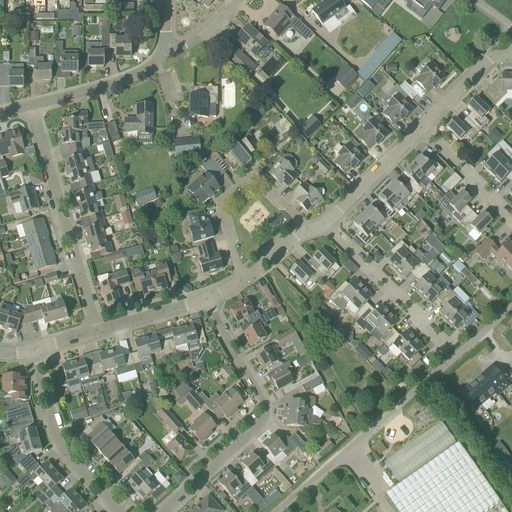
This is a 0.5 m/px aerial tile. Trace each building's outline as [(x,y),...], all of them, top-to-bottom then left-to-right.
[(339,0),(328,0),(312,12),(322,26),(333,18),(337,24),(349,15),(345,9),(346,9),(339,0)] [(438,12),(446,0),(379,0),(379,1),(375,5),(383,11),(392,0),(401,0),(407,5),(410,1),(422,11),(428,4),(438,12)] [(78,10),(76,10),(76,6),(74,4),(69,3),(69,10),(69,15),(78,15),(78,10)] [(274,18),(266,27),(278,38),(291,24),(288,21),(293,17),(281,6),(272,16),(274,18)] [(69,15),(69,18),(69,23),(83,23),(83,15),(78,15),(69,15)] [(249,27),(242,35),(236,41),(254,58),(267,45),(249,27)] [(88,68),(103,68),(103,50),(109,50),(109,35),(109,28),(102,28),(102,45),(86,45),(87,53),(88,53),(88,68)] [(29,34),(29,43),(38,43),(38,34),(29,34)] [(133,45),(133,38),(124,38),(124,40),(116,40),(116,35),(109,35),(109,50),(116,50),(116,58),(131,58),(131,45),(133,45)] [(372,74),(398,45),(390,39),(364,67),(372,74)] [(69,74),(78,74),(78,58),(78,52),(63,52),(63,43),(56,43),(56,77),(69,77),(69,74)] [(224,58),(246,79),(255,69),(241,57),(243,55),(234,47),(224,58)] [(43,58),(36,58),(36,49),(29,49),(29,67),(35,67),(35,82),(51,82),(51,67),(43,67),(43,58)] [(436,87),(437,87),(438,86),(439,86),(442,84),(442,82),(445,79),(437,71),(439,70),(432,63),(420,75),(421,76),(415,81),(427,93),(435,85),(437,86),(436,87)] [(9,88),(23,88),(23,66),(0,66),(0,82),(9,82),(9,88)] [(340,85),(353,71),(347,66),(334,80),(340,85)] [(511,91),(511,75),(501,75),(501,81),(499,81),(498,80),(483,95),(495,107),(506,96),(506,92),(511,91)] [(199,78),(200,78),(200,95),(199,96),(190,96),(190,118),(187,118),(184,121),(184,125),(187,128),(191,128),(194,125),(194,121),(191,118),(208,118),(208,102),(214,102),(214,78),(216,78),(216,77),(199,77),(199,78)] [(350,111),(374,88),(368,82),(344,105),(350,111)] [(417,96),(405,83),(400,88),(413,101),(417,96)] [(405,118),(413,111),(406,104),(407,102),(399,95),(387,106),(389,108),(383,115),(394,126),(403,117),(405,119),(406,119),(405,118)] [(469,121),(480,132),(489,123),(484,118),(490,112),(488,111),(490,109),(484,104),(482,105),(476,99),(467,107),(473,113),(472,114),(472,116),(473,117),(469,121)] [(152,144),(152,106),(137,105),(137,120),(125,120),(124,134),(137,134),(137,144),(152,144)] [(251,117),(254,121),(262,114),(258,109),(253,113),(254,114),(251,117)] [(64,129),(63,129),(63,133),(82,132),(81,126),(88,126),(87,113),(75,114),(76,120),(64,121),(64,129)] [(367,116),(358,125),(361,129),(371,120),(367,116)] [(358,139),(369,150),(378,141),(381,144),(381,143),(388,135),(381,128),(382,127),(375,119),(363,131),(364,133),(358,139)] [(459,140),(460,142),(466,136),(471,141),(480,132),(469,121),(465,125),(464,124),(461,124),(461,125),(455,119),(446,128),(453,135),(451,136),(457,142),(459,140)] [(106,124),(109,143),(118,142),(115,122),(106,124)] [(297,128),(299,130),(298,131),(306,140),(313,134),(304,125),(302,123),(297,128)] [(493,129),(486,136),(494,144),(501,137),(493,129)] [(18,132),(0,137),(0,153),(1,158),(9,156),(10,160),(25,155),(18,132)] [(70,145),(70,152),(83,150),(82,140),(87,139),(87,132),(82,132),(63,133),(59,133),(60,137),(61,137),(62,146),(70,145)] [(174,141),(175,157),(201,154),(199,138),(174,141)] [(225,161),(233,172),(239,167),(242,170),(248,165),(248,164),(246,161),(249,159),(247,158),(258,150),(257,150),(254,152),(245,140),(238,146),(228,154),(231,157),(225,161)] [(334,164),(345,175),(354,166),(356,168),(357,168),(356,167),(364,160),(357,153),(358,151),(350,144),(338,156),(340,157),(334,164)] [(483,168),(492,176),(511,157),(506,151),(504,153),(497,146),(488,155),(492,159),(483,168)] [(86,160),(83,150),(70,152),(72,159),(64,161),(67,169),(65,169),(66,174),(93,166),(91,158),(86,160)] [(223,162),(215,153),(210,157),(219,168),(224,163),(223,162)] [(316,165),(322,160),(316,155),(311,160),(316,165)] [(219,168),(210,157),(205,162),(200,166),(206,174),(211,170),(219,178),(224,174),(219,168)] [(435,179),(443,171),(433,160),(432,161),(428,165),(421,157),(412,165),(426,179),(431,175),(435,179)] [(509,176),(511,178),(511,157),(492,176),(500,185),(509,176)] [(269,174),(276,182),(276,183),(279,180),(287,188),(298,176),(293,172),(293,171),(281,160),(276,165),(277,166),(269,174)] [(321,161),(316,166),(320,170),(325,176),(330,170),(321,161)] [(0,177),(0,179),(8,176),(4,163),(0,163),(0,177)] [(411,182),(407,186),(418,196),(426,189),(421,184),(426,179),(412,165),(404,174),(411,182)] [(79,183),(81,188),(93,185),(90,175),(95,173),(93,166),(66,174),(67,178),(69,177),(71,185),(79,183)] [(44,184),(41,173),(30,177),(33,188),(44,184)] [(219,189),(214,182),(206,174),(187,190),(191,195),(191,197),(192,199),(193,201),(196,200),(200,205),(219,189)] [(403,190),(395,182),(387,191),(401,205),(406,200),(409,203),(412,200),(415,203),(420,199),(418,196),(407,186),(403,190)] [(299,205),(300,205),(307,213),(315,205),(316,206),(322,200),(310,188),(310,189),(305,184),(294,195),(302,202),(299,205)] [(96,195),(93,185),(81,188),(82,194),(75,196),(77,204),(75,204),(76,208),(95,203),(93,196),(96,195)] [(23,214),(39,209),(33,188),(16,193),(9,195),(12,206),(19,203),(23,214)] [(138,207),(155,200),(151,189),(134,196),(138,207)] [(382,211),(391,220),(399,212),(396,209),(401,205),(387,191),(378,199),(386,207),(382,211)] [(463,193),(456,199),(450,193),(445,198),(444,198),(439,204),(441,206),(449,206),(455,212),(451,216),(460,225),(470,215),(466,211),(467,210),(467,208),(466,207),(471,201),(463,193)] [(127,208),(125,202),(116,204),(118,210),(127,208)] [(89,217),(91,223),(103,219),(100,209),(97,210),(95,203),(76,208),(78,212),(79,212),(82,220),(89,217)] [(370,208),(362,216),(376,230),(380,225),(383,228),(391,220),(382,211),(378,215),(370,208)] [(194,244),(213,238),(209,223),(207,224),(203,211),(188,216),(192,228),(189,229),(194,244)] [(486,229),(492,222),(483,214),(478,219),(477,218),(475,218),(474,219),(470,215),(460,225),(459,226),(468,235),(473,230),(479,236),(480,234),(481,236),(487,230),(486,229)] [(371,235),(376,230),(362,216),(353,225),(361,232),(356,237),(366,246),(374,238),(371,235)] [(93,228),(85,231),(87,238),(85,239),(87,243),(105,238),(113,235),(111,229),(106,230),(103,219),(91,223),(93,228)] [(26,238),(45,232),(42,220),(22,226),(26,238)] [(29,249),(49,243),(45,232),(26,238),(29,249)] [(441,233),(436,238),(441,243),(446,238),(441,233)] [(101,258),(109,255),(113,254),(110,243),(107,244),(105,238),(87,243),(88,247),(90,247),(92,254),(100,252),(101,258)] [(511,244),(509,242),(499,252),(495,249),(496,248),(488,240),(475,253),(482,261),(490,254),(504,267),(506,265),(511,271),(511,244)] [(390,267),(396,273),(416,252),(410,247),(408,249),(401,242),(392,251),(397,255),(388,263),(391,266),(390,267)] [(33,261),(52,255),(49,243),(29,249),(33,261)] [(203,276),(209,274),(209,276),(215,274),(217,272),(223,270),(218,255),(214,256),(211,244),(197,248),(201,260),(199,260),(203,276)] [(322,277),(321,277),(326,282),(335,274),(330,269),(336,264),(335,263),(336,263),(330,256),(329,257),(322,250),(313,259),(321,267),(316,271),(322,277)] [(124,251),(113,254),(116,262),(126,259),(124,251)] [(413,272),(418,276),(429,265),(416,252),(396,273),(401,278),(402,277),(405,280),(413,272)] [(460,253),(458,260),(464,262),(467,255),(460,253)] [(36,272),(56,267),(52,255),(33,261),(36,272)] [(416,293),(421,298),(436,283),(431,278),(434,275),(433,274),(440,266),(435,261),(434,263),(432,262),(429,265),(418,276),(422,280),(414,288),(417,291),(416,293)] [(456,261),(451,267),(459,274),(464,268),(456,261)] [(157,272),(150,274),(155,291),(166,288),(165,284),(171,282),(165,263),(155,266),(157,272)] [(299,263),(290,272),(297,279),(295,280),(302,287),(303,285),(304,286),(309,281),(314,285),(321,277),(322,277),(316,271),(311,266),(307,271),(299,263)] [(143,295),(155,291),(150,274),(143,276),(141,270),(131,273),(136,292),(142,290),(143,295)] [(107,305),(120,302),(116,289),(129,285),(126,272),(108,277),(108,275),(97,279),(99,286),(101,285),(103,292),(102,293),(103,297),(104,297),(107,305)] [(45,285),(58,281),(56,275),(43,278),(45,285)] [(466,279),(472,285),(476,280),(471,275),(466,279)] [(452,293),(448,288),(450,286),(441,278),(436,283),(421,298),(426,303),(428,302),(431,305),(439,297),(443,301),(452,293)] [(358,284),(355,281),(347,289),(343,285),(328,300),(341,313),(347,306),(365,288),(360,283),(358,284)] [(181,292),(186,295),(192,293),(191,288),(185,285),(180,287),(181,292)] [(269,286),(262,289),(262,290),(269,302),(276,298),(269,286)] [(370,294),(365,288),(347,306),(360,319),(368,310),(364,306),(372,298),(369,295),(370,294)] [(441,318),(446,323),(462,308),(457,303),(460,300),(452,293),(443,301),(447,306),(439,314),(442,317),(441,318)] [(52,307),(56,322),(68,319),(62,299),(57,301),(58,305),(52,307)] [(246,319),(248,324),(261,317),(259,314),(255,313),(254,314),(246,300),(229,309),(237,323),(246,319)] [(0,328),(5,331),(11,314),(5,312),(7,306),(2,304),(0,309),(0,328)] [(45,304),(33,307),(37,321),(43,320),(45,326),(56,322),(52,307),(46,308),(45,304)] [(384,309),(381,306),(373,315),(368,310),(360,319),(355,324),(364,332),(371,325),(375,329),(390,314),(385,308),(384,309)] [(19,327),(37,321),(33,307),(24,310),(23,312),(19,311),(17,316),(11,314),(5,331),(16,334),(19,327)] [(467,313),(462,308),(446,323),(452,329),(453,328),(456,331),(464,323),(469,327),(479,317),(471,309),(467,313)] [(379,343),(381,340),(385,345),(394,336),(390,331),(398,323),(395,320),(396,319),(390,314),(375,329),(376,329),(370,334),(379,343)] [(243,334),(250,347),(266,339),(261,330),(267,327),(262,317),(261,317),(248,324),(251,330),(243,334)] [(188,350),(206,345),(203,331),(195,333),(193,325),(182,328),(187,345),(188,350)] [(187,345),(182,328),(171,331),(173,340),(166,342),(170,355),(177,353),(176,348),(187,345)] [(280,349),(298,339),(293,330),(275,340),(280,349)] [(394,336),(385,345),(390,349),(388,351),(397,359),(401,354),(416,339),(411,334),(409,335),(406,332),(398,340),(394,336)] [(162,357),(170,355),(166,342),(159,344),(156,335),(145,339),(150,356),(161,353),(162,357)] [(150,356),(145,339),(134,342),(138,353),(130,355),(134,366),(141,364),(140,359),(150,356)] [(406,365),(411,370),(419,361),(415,357),(423,349),(420,346),(421,344),(416,339),(401,354),(409,362),(406,365)] [(373,356),(360,344),(354,350),(367,363),(373,356)] [(299,367),(309,363),(302,346),(295,348),(299,358),(295,359),(299,367)] [(270,367),(273,373),(284,366),(283,364),(278,362),(278,363),(274,356),(279,354),(275,347),(271,350),(271,349),(256,358),(263,371),(270,367)] [(109,352),(115,369),(117,378),(135,372),(134,366),(130,355),(123,357),(120,349),(109,352)] [(101,364),(94,366),(97,377),(105,375),(104,372),(115,369),(109,352),(99,355),(101,364)] [(84,360),(73,363),(80,386),(80,387),(91,384),(91,385),(99,383),(97,377),(94,366),(86,368),(84,360)] [(69,389),(80,386),(73,363),(62,366),(64,371),(56,373),(57,377),(61,388),(68,386),(69,389)] [(288,364),(284,366),(273,373),(266,376),(271,384),(273,383),(278,391),(293,383),(290,376),(294,374),(288,364)] [(474,383),(475,384),(461,395),(474,411),(497,392),(498,393),(508,385),(492,367),(492,368),(483,376),(482,375),(482,376),(474,383)] [(387,369),(382,375),(386,379),(392,374),(387,369)] [(12,402),(26,401),(26,383),(19,383),(18,377),(3,377),(3,395),(12,395),(12,402)] [(306,395),(323,385),(324,385),(320,377),(302,387),(306,395)] [(295,391),(302,387),(299,382),(293,386),(295,391)] [(242,403),(238,399),(231,391),(220,401),(219,399),(207,409),(218,420),(223,415),(227,419),(235,413),(234,411),(242,403)] [(193,393),(186,399),(185,400),(196,411),(203,405),(193,393)] [(203,404),(207,400),(202,394),(197,398),(203,404)] [(285,409),(284,414),(311,417),(312,417),(312,411),(311,411),(311,410),(314,407),(315,401),(313,399),(305,398),(302,400),(301,403),(289,402),(288,409),(285,409)] [(8,422),(10,430),(23,426),(33,423),(28,404),(23,406),(24,412),(29,410),(29,413),(25,414),(26,417),(18,419),(15,420),(16,423),(9,425),(8,422)] [(182,429),(172,417),(164,408),(157,414),(175,435),(182,429)] [(316,417),(312,417),(311,417),(284,414),(284,419),(287,420),(287,427),(299,428),(298,431),(302,435),(305,435),(310,430),(310,428),(310,427),(312,425),(320,426),(323,422),(316,417)] [(207,435),(215,428),(204,415),(194,424),(195,426),(190,431),(201,443),(208,436),(207,435)] [(86,439),(95,448),(110,434),(102,425),(105,422),(101,418),(89,428),(93,433),(86,439)] [(38,440),(35,430),(25,433),(23,426),(10,430),(9,430),(11,437),(13,436),(15,441),(19,440),(21,446),(38,440)] [(95,448),(103,457),(118,443),(110,434),(95,448)] [(295,434),(289,440),(302,454),(302,455),(309,449),(295,434)] [(299,457),(302,454),(289,440),(285,435),(278,441),(273,436),(262,446),(274,459),(282,452),(287,458),(294,452),(299,457)] [(167,448),(180,462),(192,451),(179,436),(167,448)] [(42,451),(38,440),(21,446),(23,452),(18,453),(19,457),(16,458),(18,464),(26,474),(37,464),(31,458),(30,455),(42,451)] [(500,463),(509,456),(499,442),(489,449),(500,463)] [(103,457),(111,466),(127,452),(118,443),(103,457)] [(376,456),(385,449),(380,443),(372,449),(376,456)] [(507,511),(459,443),(385,495),(396,511),(507,511)] [(328,453),(322,447),(316,453),(321,459),(328,453)] [(135,461),(127,452),(111,466),(119,475),(126,469),(130,473),(138,466),(142,463),(138,458),(135,461)] [(277,471),(265,458),(260,463),(252,454),(241,465),(253,478),(261,471),(265,476),(271,471),(273,474),(277,471)] [(149,457),(142,463),(138,466),(144,472),(154,463),(149,457)] [(55,472),(48,463),(41,469),(37,464),(26,474),(16,483),(22,489),(32,481),(34,482),(38,479),(42,483),(55,472)] [(63,480),(55,472),(42,483),(42,484),(38,488),(45,496),(49,501),(60,492),(55,487),(63,480)] [(127,484),(135,493),(148,481),(140,473),(127,484)] [(231,498),(237,504),(253,489),(238,473),(233,477),(230,475),(219,485),(231,498)] [(187,479),(184,475),(177,481),(180,484),(180,485),(187,479)] [(153,477),(148,481),(135,493),(143,502),(150,496),(155,502),(167,492),(153,477)] [(66,510),(80,498),(72,490),(64,497),(60,492),(49,501),(45,505),(51,511),(64,511),(67,510),(66,510)] [(222,511),(209,497),(197,507),(198,508),(194,511),(222,511)] [(82,511),(87,507),(80,498),(66,510),(67,510),(68,511),(82,511)] [(260,511),(263,511),(269,507),(264,502),(257,508),(260,511)]
